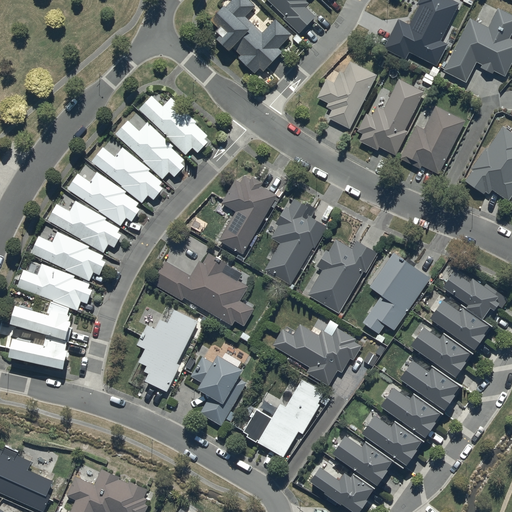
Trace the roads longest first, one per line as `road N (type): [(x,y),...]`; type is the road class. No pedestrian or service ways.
road 1 (residential): [(256,119),(138,249),(106,318),(87,401)]
road 2 (residential): [(511,248),(347,175),(256,119)]
road 3 (residential): [(154,33),(58,136),(0,231)]
road 4 (residential): [(87,401),(207,455),(262,488),(280,511)]
road 5 (residential): [(402,511),(450,460),(511,354)]
road 6 (residential): [(358,0),(335,38),(256,119)]
road 7 (residential): [(256,119),(154,33)]
